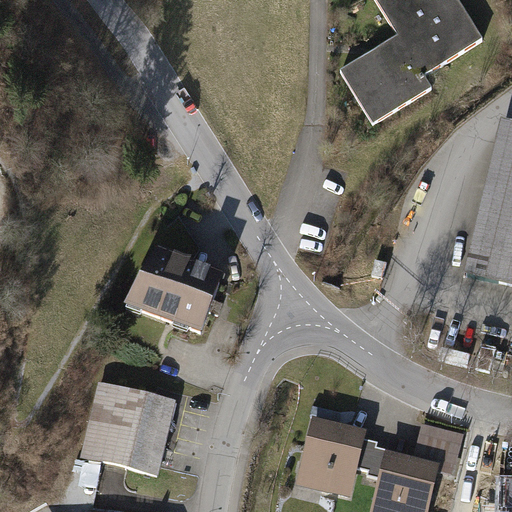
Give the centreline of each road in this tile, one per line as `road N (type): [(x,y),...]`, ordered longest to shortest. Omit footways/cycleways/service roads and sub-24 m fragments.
road 1 (unclassified): [(511,412),(445,393),(386,364),(299,291)]
road 2 (residential): [(214,511),(238,396),(268,329),(299,291)]
road 3 (unclassified): [(299,291),(188,118)]
road 4 (residential): [(188,118),(125,81),(61,0)]
road 5 (unclassified): [(188,118),(108,0)]
